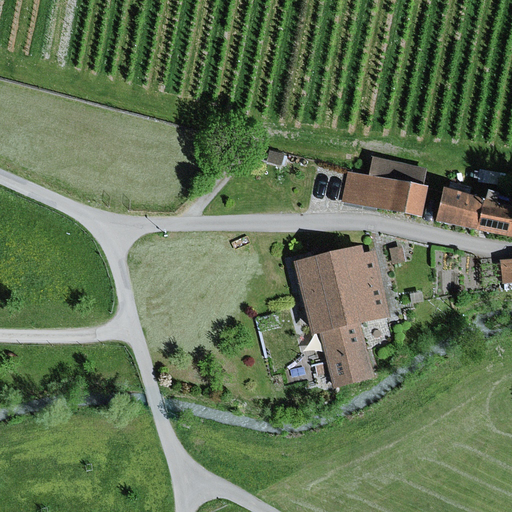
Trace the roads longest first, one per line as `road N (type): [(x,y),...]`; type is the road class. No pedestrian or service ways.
road 1 (residential): [(105,228),(318,221),(511,246)]
road 2 (unclassified): [(182,511),(181,484),(105,228)]
road 3 (track): [(134,331),(0,334)]
